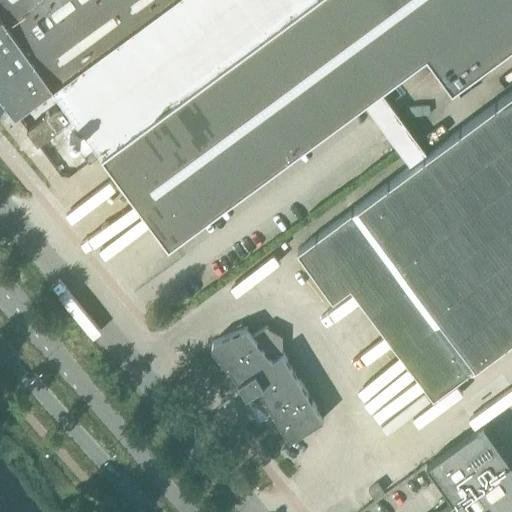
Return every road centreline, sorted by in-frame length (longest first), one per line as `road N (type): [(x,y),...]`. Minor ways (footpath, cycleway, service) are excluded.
road 1 (unclassified): [(256,511),(0,194)]
road 2 (primary): [(194,511),(0,284)]
road 3 (primary): [(0,339),(151,511)]
